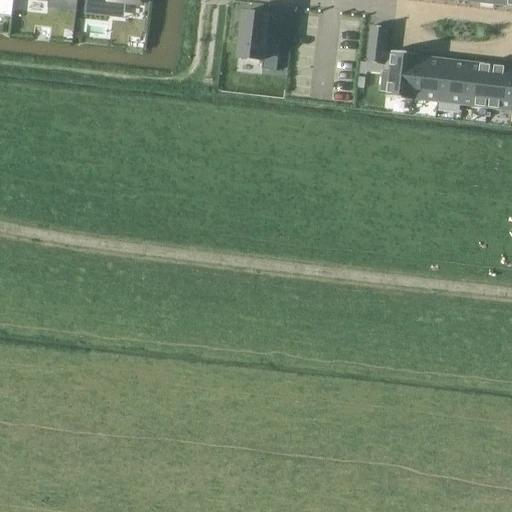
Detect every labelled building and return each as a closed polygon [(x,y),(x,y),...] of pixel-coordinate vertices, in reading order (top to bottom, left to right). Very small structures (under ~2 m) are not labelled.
[(0,0),(0,15),(11,16),(12,0),(0,0)] [(86,0),(84,15),(105,18),(106,4),(126,6),(145,8),(145,5),(148,5),(148,0),(86,0)] [(511,0),(494,0),(494,6),(511,8),(511,0)] [(241,12),(236,58),(263,62),(262,70),(276,72),(279,47),(277,47),(276,48),(264,46),(268,15),(241,12)] [(370,27),(368,39),(378,40),(379,28),(370,27)] [(379,28),(378,40),(387,41),(389,29),(379,28)] [(368,39),(367,52),(376,53),(378,40),(368,39)] [(378,40),(376,53),(386,54),(387,41),(378,40)] [(367,52),(366,64),(375,65),(376,53),(367,52)] [(382,73),(380,93),(386,94),(385,98),(412,102),(417,55),(391,52),(389,67),(388,73),(382,73)] [(376,53),(375,65),(384,67),(386,54),(376,53)] [(417,55),(412,102),(413,102),(413,101),(437,104),(442,59),(418,57),(418,55),(417,55)] [(442,59),(437,104),(462,106),(467,62),(442,59)] [(467,62),(462,106),(487,109),(492,65),(467,62)] [(511,66),(492,65),(487,109),(511,112),(511,66)]
